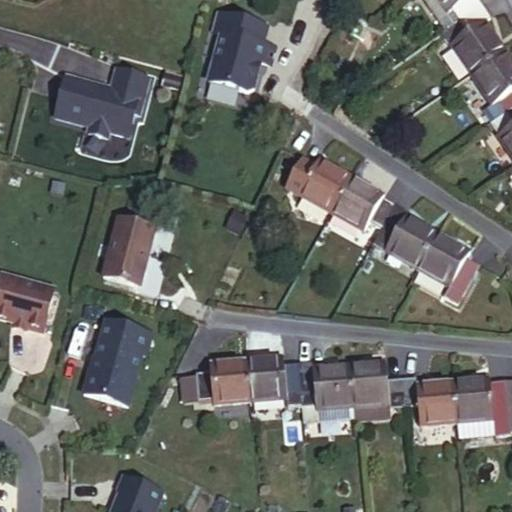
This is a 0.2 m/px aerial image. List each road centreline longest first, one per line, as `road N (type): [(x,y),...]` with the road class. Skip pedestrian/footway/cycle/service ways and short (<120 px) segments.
road 1 (residential): [(511,349),(215,321)]
road 2 (residential): [(511,246),(321,122)]
